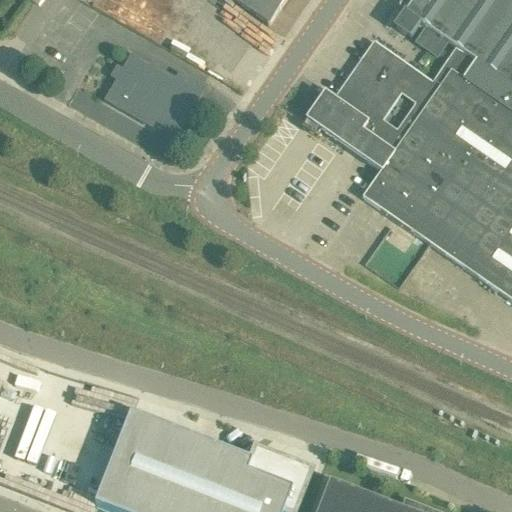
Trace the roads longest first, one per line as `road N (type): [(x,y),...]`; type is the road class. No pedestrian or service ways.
road 1 (unclassified): [(0,327),(397,460),(511,511)]
road 2 (unclassified): [(511,369),(247,236),(226,220),(211,188)]
road 3 (unclassified): [(211,188),(144,176),(0,93)]
road 4 (unclassified): [(211,188),(334,0)]
